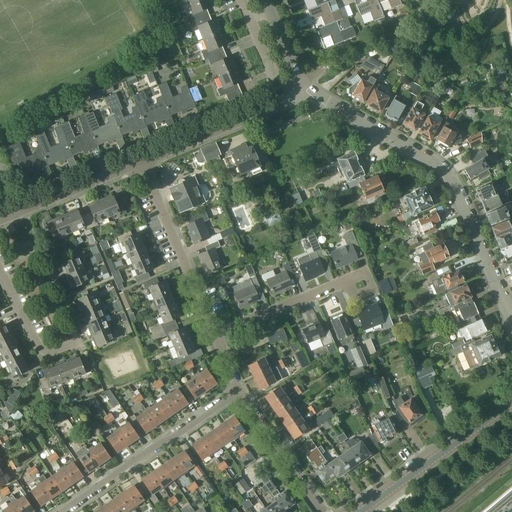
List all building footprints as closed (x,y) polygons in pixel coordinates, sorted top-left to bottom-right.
[(192,22),(209,15),(207,9),(211,7),(208,0),(192,0),(187,2),(192,15),(189,16),(192,22)] [(311,20),(321,16),(325,26),(336,22),(348,17),(344,7),(331,12),(329,7),(336,5),(334,0),(333,0),(317,7),(317,6),(307,10),(311,20)] [(374,22),(384,17),(378,3),(376,0),(364,0),(366,2),(362,3),(360,0),(353,0),(356,6),(360,16),(370,12),(374,22)] [(376,0),(378,3),(385,0),(387,0),(391,9),(401,5),(399,0),(376,0)] [(192,32),(198,29),(202,39),(221,32),(216,19),(211,21),(209,15),(192,22),(189,23),(192,32)] [(336,22),(325,26),(316,29),(320,39),(330,35),(334,45),(355,37),(351,26),(340,31),(336,22)] [(207,50),(201,52),(204,61),(207,60),(224,52),(222,47),(226,45),(221,32),(202,39),(207,50)] [(236,69),(231,56),(226,58),(224,52),(207,60),(210,66),(213,64),(218,77),(236,69)] [(369,58),(360,66),(378,77),(384,66),(386,67),(392,57),(383,52),(377,62),(369,58)] [(416,83),(423,67),(417,64),(409,80),(416,83)] [(219,98),(239,90),(237,84),(242,82),(236,69),(218,77),(222,87),(216,90),(219,98)] [(129,86),(137,83),(135,76),(126,79),(129,86)] [(349,88),(348,94),(363,102),(370,90),(375,81),(370,77),(368,80),(365,83),(360,80),(356,83),(354,87),(352,86),(349,88)] [(169,116),(169,115),(180,111),(182,114),(195,108),(186,86),(180,89),(182,94),(172,98),(166,83),(157,86),(161,97),(162,97),(169,116)] [(380,111),(389,96),(377,88),(378,86),(374,83),(370,90),(374,92),(367,104),(367,105),(366,107),(371,109),(372,107),(380,111)] [(111,85),(101,89),(104,95),(114,92),(111,85)] [(145,126),(156,121),(157,124),(171,118),(169,115),(169,116),(162,97),(161,97),(155,99),(157,104),(147,108),(144,101),(146,100),(143,92),(133,96),(137,107),(145,126)] [(396,96),(385,114),(386,115),(387,117),(389,118),(391,118),(397,121),(405,107),(400,104),(403,100),(396,96)] [(133,134),(146,128),(145,126),(137,107),(130,109),(133,114),(123,118),(120,111),(122,110),(118,102),(108,106),(112,117),(113,117),(120,136),(121,136),(132,131),(133,134)] [(414,131),(423,115),(419,113),(421,110),(413,105),(402,124),(414,131)] [(451,111),(447,118),(452,121),(456,113),(451,111)] [(98,128),(92,113),(84,116),(96,146),(107,141),(108,144),(122,138),(121,136),(120,136),(113,117),(112,117),(106,119),(108,124),(98,128)] [(74,138),(68,123),(59,126),(71,156),(72,156),(83,151),(84,154),(97,148),(96,146),(84,116),(77,119),(84,134),(74,138)] [(419,133),(429,139),(440,120),(436,118),(433,122),(427,118),(419,133)] [(43,133),(35,136),(39,147),(47,166),(58,161),(59,164),(73,159),(72,156),(71,156),(59,126),(53,129),(59,145),(49,148),(43,133)] [(443,127),(436,140),(439,142),(440,145),(446,149),(449,147),(452,141),(456,144),(460,142),(459,136),(443,127)] [(470,149),(482,144),(481,133),(466,140),(470,149)] [(6,149),(13,166),(18,164),(22,176),(34,171),(35,174),(48,169),(47,166),(39,147),(33,150),(35,155),(25,159),(19,143),(10,147),(6,149)] [(207,167),(220,161),(218,156),(220,156),(214,143),(199,149),(200,152),(197,154),(195,157),(197,163),(201,164),(205,162),(207,167)] [(244,145),(229,152),(231,156),(225,159),(229,169),(235,166),(239,176),(250,172),(252,176),(261,173),(259,168),(260,168),(251,148),(246,150),(244,145)] [(336,168),(338,173),(358,164),(353,153),(336,160),(339,167),(336,168)] [(492,165),(487,156),(464,170),(469,179),(492,165)] [(319,167),(322,172),(329,168),(327,163),(319,167)] [(346,182),(363,175),(358,164),(338,173),(340,177),(343,175),(346,182)] [(347,185),(348,189),(358,185),(365,201),(376,196),(377,197),(385,194),(377,176),(364,182),(363,177),(347,185)] [(203,203),(192,179),(170,188),(181,212),(203,203)] [(497,194),(506,190),(511,188),(511,182),(504,185),(504,184),(494,188),(492,183),(476,190),(480,201),(497,194)] [(338,194),(347,190),(346,186),(336,190),(338,194)] [(423,188),(403,197),(404,198),(398,200),(403,209),(407,207),(410,212),(401,216),(404,222),(416,216),(415,214),(432,206),(423,188)] [(501,206),(497,194),(480,201),(485,212),(501,206)] [(112,195),(100,200),(107,219),(119,214),(120,217),(126,214),(120,201),(115,203),(112,195)] [(100,200),(88,205),(91,213),(85,216),(91,229),(97,227),(96,223),(107,219),(100,200)] [(490,225),(509,217),(507,212),(511,209),(511,208),(510,204),(486,214),(490,225)] [(85,232),(91,229),(85,216),(80,218),(77,210),(65,215),(72,233),(84,228),(85,232)] [(195,245),(209,239),(201,221),(207,218),(205,212),(192,217),(194,223),(187,226),(195,245)] [(438,221),(435,213),(414,223),(420,237),(436,230),(433,223),(438,221)] [(56,244),(62,241),(61,238),(72,233),(65,215),(45,223),(48,231),(50,230),(56,244)] [(511,218),(491,227),(496,238),(511,231),(511,218)] [(233,234),(231,228),(224,231),(227,237),(233,234)] [(122,241),(126,253),(144,245),(139,234),(132,237),(129,231),(116,236),(119,242),(122,241)] [(511,231),(496,238),(500,249),(511,244),(511,231)] [(353,237),(351,232),(344,235),(343,237),(347,247),(330,254),(336,268),(357,260),(356,258),(362,255),(353,237)] [(318,245),(314,236),(306,240),(310,249),(318,245)] [(416,238),(404,243),(407,249),(418,243),(416,238)] [(36,240),(15,242),(17,261),(38,259),(36,240)] [(207,274),(221,268),(214,251),(220,248),(217,241),(205,247),(207,252),(200,255),(207,274)] [(424,247),(426,252),(420,255),(424,263),(418,265),(422,276),(434,270),(432,264),(448,257),(443,245),(433,249),(431,244),(424,247)] [(511,244),(500,249),(505,261),(511,258),(511,244)] [(144,245),(126,253),(131,264),(149,257),(144,245)] [(305,281),(324,273),(321,266),(326,264),(321,251),(315,253),(309,256),(311,262),(299,267),(305,281)] [(149,257),(131,264),(137,277),(133,278),(136,284),(149,278),(146,271),(154,268),(149,257)] [(60,265),(65,277),(84,270),(79,258),(60,265)] [(273,295),(291,287),(288,280),(294,277),(288,264),(282,267),(284,273),(275,277),(273,271),(261,275),(264,282),(267,281),(273,295)] [(70,289),(89,282),(84,270),(65,277),(70,289)] [(464,279),(463,275),(460,275),(458,271),(434,280),(430,282),(435,294),(441,292),(464,283),(464,282),(464,279)] [(391,277),(375,284),(381,296),(396,290),(391,277)] [(240,308),(258,301),(255,293),(261,291),(255,278),(249,281),(232,288),(235,294),(234,294),(240,308)] [(145,290),(148,288),(153,300),(171,293),(166,281),(159,284),(156,279),(143,284),(145,290)] [(440,317),(442,316),(472,302),(470,297),(468,293),(470,291),(468,287),(465,287),(464,286),(445,295),(450,306),(438,311),(440,317)] [(126,310),(134,307),(128,290),(120,293),(126,310)] [(75,301),(80,313),(99,305),(94,293),(75,301)] [(153,300),(158,312),(176,304),(171,293),(153,300)] [(475,303),(472,302),(442,316),(454,310),(460,322),(449,327),(451,332),(480,319),(476,310),(477,307),(475,303)] [(158,312),(163,324),(151,329),(153,335),(176,326),(173,319),(181,316),(176,304),(158,312)] [(393,326),(387,311),(380,314),(376,304),(356,312),(363,331),(381,324),(384,330),(393,326)] [(99,305),(80,313),(85,325),(104,317),(99,305)] [(341,315),(332,319),(333,321),(331,322),(341,345),(354,339),(344,316),(342,317),(341,315)] [(85,325),(90,337),(109,329),(104,317),(85,325)] [(481,320),(480,319),(451,332),(451,333),(456,331),(459,338),(464,336),(466,341),(467,341),(486,332),(483,327),(484,324),(483,321),(481,320)] [(131,333),(127,321),(123,323),(127,334),(131,333)] [(322,333),(319,324),(302,331),(303,332),(301,333),(305,343),(307,342),(308,344),(319,339),(322,348),(333,344),(328,331),(322,333)] [(0,342),(13,336),(7,325),(0,328),(0,342)] [(153,341),(168,335),(173,347),(191,339),(186,328),(178,331),(176,326),(153,335),(151,336),(153,341)] [(95,348),(114,340),(109,329),(90,337),(95,348)] [(280,340),(281,342),(287,340),(283,330),(267,336),(269,344),(280,340)] [(0,342),(0,354),(1,356),(19,347),(13,336),(0,342)] [(462,352),(470,370),(499,357),(489,336),(474,343),(473,341),(464,345),(464,344),(453,349),(448,351),(450,358),(462,352)] [(196,351),(191,339),(173,347),(178,358),(175,359),(177,365),(190,360),(188,354),(196,351)] [(453,349),(464,344),(463,340),(451,345),(453,349)] [(371,363),(363,345),(350,351),(357,369),(371,363)] [(25,358),(19,347),(1,356),(7,368),(25,358)] [(301,350),(294,354),(301,369),(309,365),(301,350)] [(85,374),(78,356),(65,361),(72,379),(85,374)] [(13,379),(30,369),(25,358),(7,368),(13,379)] [(254,378),(268,371),(271,369),(269,365),(267,366),(264,359),(248,366),(254,378)] [(416,360),(409,362),(411,368),(418,365),(416,360)] [(60,384),(72,379),(65,361),(53,366),(60,384)] [(426,363),(418,365),(411,368),(419,390),(432,386),(429,378),(435,376),(430,365),(427,366),(426,363)] [(49,388),(60,384),(53,366),(42,370),(45,378),(39,380),(45,396),(51,394),(49,388)] [(260,389),(275,382),(271,374),(273,373),(271,369),(268,371),(254,378),(260,389)] [(198,372),(194,375),(205,391),(215,384),(205,370),(199,374),(198,372)] [(181,387),(186,395),(190,392),(195,398),(205,391),(194,375),(190,378),(192,380),(181,387)] [(386,376),(378,379),(385,399),(393,396),(386,376)] [(376,379),(370,382),(373,392),(380,389),(376,379)] [(152,385),(157,391),(161,388),(156,382),(152,385)] [(304,391),(299,384),(293,388),(298,396),(304,391)] [(279,388),(265,398),(272,408),(289,397),(286,393),(284,395),(279,388)] [(13,389),(6,403),(13,407),(20,393),(13,389)] [(169,392),(165,394),(177,411),(187,403),(177,389),(171,394),(169,392)] [(109,390),(103,393),(113,408),(118,405),(109,390)] [(163,400),(157,404),(166,418),(177,411),(165,394),(161,397),(163,400)] [(132,399),(136,405),(140,402),(136,396),(132,399)] [(272,408),(279,418),(293,408),(289,402),(291,401),(289,397),(272,408)] [(394,406),(404,421),(407,419),(412,426),(426,416),(422,410),(418,413),(410,400),(404,404),(399,398),(393,403),(395,405),(394,406)] [(145,409),(156,425),(166,418),(157,404),(150,408),(149,406),(145,409)] [(293,408),(279,418),(286,428),(303,417),(300,413),(298,415),(293,408)] [(286,428),(294,438),(311,426),(313,423),(309,418),(318,412),(315,408),(310,412),(303,417),(286,428)] [(64,420),(57,409),(47,416),(55,427),(59,424),(71,442),(75,439),(79,445),(82,442),(78,436),(66,419),(64,420)] [(136,418),(146,432),(156,425),(145,409),(141,411),(143,413),(136,418)] [(318,427),(333,416),(329,410),(314,421),(318,427)] [(103,419),(107,425),(111,422),(107,416),(103,419)] [(233,417),(222,424),(233,440),(237,437),(236,436),(243,431),(233,417)] [(398,433),(390,417),(372,426),(380,443),(388,439),(387,438),(398,433)] [(120,426),(116,429),(127,445),(138,438),(128,424),(122,428),(120,426)] [(222,424),(212,431),(222,445),(228,441),(229,443),(233,440),(222,424)] [(107,438),(117,452),(127,445),(116,429),(113,431),(114,433),(107,438)] [(212,431),(202,438),(213,454),(216,452),(215,450),(222,445),(212,431)] [(16,436),(20,443),(25,440),(20,433),(16,436)] [(0,444),(8,440),(6,436),(0,439),(0,444)] [(191,445),(201,460),(208,455),(209,457),(213,454),(202,438),(191,445)] [(360,441),(349,449),(359,463),(370,455),(360,441)] [(93,448),(91,446),(87,449),(99,465),(109,458),(99,444),(93,448)] [(323,482),(325,482),(335,475),(328,464),(321,454),(317,448),(317,447),(306,455),(312,464),(313,463),(317,468),(315,470),(323,482)] [(247,453),(244,448),(240,450),(250,464),(255,460),(249,452),(247,453)] [(78,458),(88,472),(99,465),(87,449),(84,451),(85,453),(78,458)] [(338,457),(348,471),(359,463),(349,449),(338,457)] [(240,450),(237,452),(240,458),(239,459),(245,467),(250,464),(240,450)] [(182,452),(172,459),(183,475),(187,472),(186,471),(192,466),(182,452)] [(47,457),(51,464),(55,461),(51,455),(47,457)] [(17,462),(20,467),(28,462),(25,457),(17,462)] [(337,478),(338,478),(348,471),(338,457),(328,464),(335,475),(337,478)] [(172,459),(162,466),(172,480),(178,475),(180,477),(183,475),(172,459)] [(66,467),(64,465),(60,468),(71,484),(82,476),(72,463),(66,467)] [(167,486),(166,484),(172,480),(162,466),(152,473),(163,489),(167,486)] [(51,477),(61,491),(71,484),(60,468),(56,471),(57,473),(51,477)] [(158,490),(160,491),(163,489),(152,473),(142,480),(151,494),(158,490)] [(264,485),(269,491),(273,497),(276,501),(283,511),(284,510),(293,504),(294,501),(286,490),(279,494),(270,481),(269,482),(264,474),(259,478),(264,485)] [(8,481),(10,486),(17,482),(14,477),(8,481)] [(39,482),(51,498),(61,491),(51,477),(45,481),(44,479),(39,482)] [(242,478),(233,485),(240,495),(249,488),(242,478)] [(31,491),(41,505),(51,498),(39,482),(36,484),(38,487),(31,491)] [(133,486),(122,494),(133,510),(137,507),(136,505),(142,501),(133,486)] [(511,511),(511,491),(487,511),(511,511)] [(122,494),(112,501),(120,511),(125,511),(128,511),(129,511),(130,511),(133,510),(122,494)] [(30,511),(33,510),(23,497),(17,501),(15,499),(11,502),(18,511),(30,511)] [(105,511),(120,511),(112,501),(102,508),(105,511)] [(276,501),(265,508),(267,511),(284,511),(284,510),(283,511),(276,501)] [(2,511),(18,511),(11,502),(8,504),(9,506),(2,511)]
